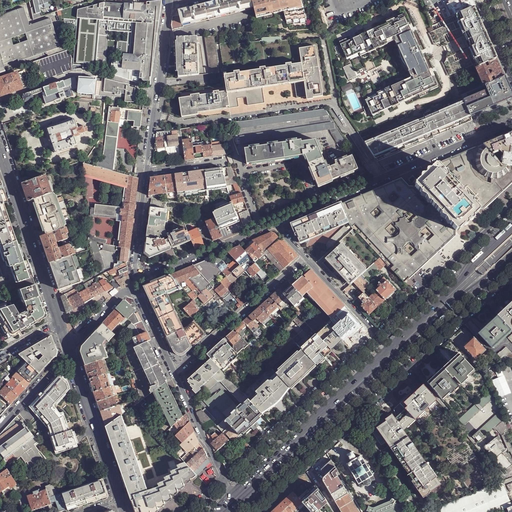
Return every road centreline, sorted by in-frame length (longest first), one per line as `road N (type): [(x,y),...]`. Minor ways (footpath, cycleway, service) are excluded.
road 1 (residential): [(257,511),(511,275)]
road 2 (residential): [(276,223),(511,121)]
road 3 (residential): [(379,335),(224,480)]
road 4 (secondary): [(251,484),(393,351)]
road 5 (tertiary): [(0,150),(59,323)]
road 6 (residential): [(511,209),(379,335)]
road 7 (residential): [(173,372),(304,257)]
road 8 (residential): [(0,98),(88,72),(156,94)]
road 9 (tertiary): [(69,351),(121,500)]
road 10 (residential): [(133,286),(276,223)]
